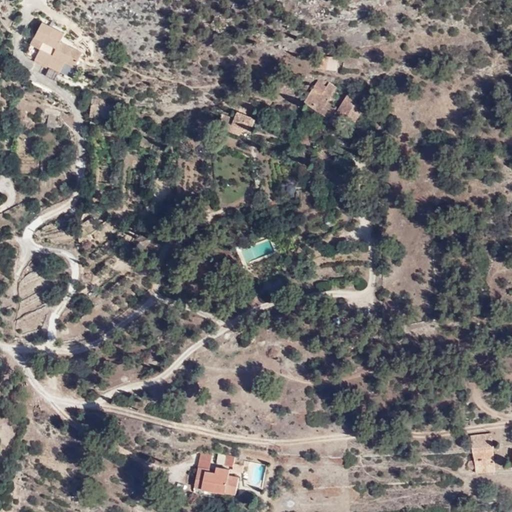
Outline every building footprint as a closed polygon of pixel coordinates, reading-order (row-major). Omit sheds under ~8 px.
[(40,56),(53,63),(78,75),(82,65),(79,63),(85,50),(64,40),(67,32),(45,21),(37,37),(30,52),(40,56)] [(346,57),(319,56),(318,69),(340,70),(340,61),(346,62),(346,57)] [(58,78),(61,71),(49,67),(46,73),(58,78)] [(346,114),(349,116),(354,109),(359,101),(360,99),(354,94),(352,97),(347,94),(338,107),(329,101),(337,86),(328,81),(327,83),(318,78),(304,102),(341,123),(346,114)] [(93,115),(109,116),(110,104),(110,100),(95,98),(93,115)] [(366,107),(359,101),(354,109),(362,114),(366,107)] [(119,106),(110,104),(109,116),(118,117),(119,106)] [(354,109),(349,116),(358,122),(362,114),(354,109)] [(237,123),(245,126),(252,129),(256,118),(239,110),(236,117),(225,113),(220,125),(234,131),(237,123)] [(241,134),(245,126),(237,123),(234,131),(241,134)] [(80,224),(87,236),(101,226),(93,215),(80,224)] [(371,298),(360,300),(361,307),(372,305),(371,298)] [(495,469),(492,437),(473,437),(474,459),(472,459),(471,460),(470,463),(471,465),(473,466),(475,466),(476,471),(495,469)] [(237,495),(240,478),(230,476),(232,470),(218,467),(217,473),(213,472),(213,470),(209,469),(213,453),(203,451),(196,487),(237,495)] [(237,457),(228,456),(226,466),(235,468),(237,457)]
